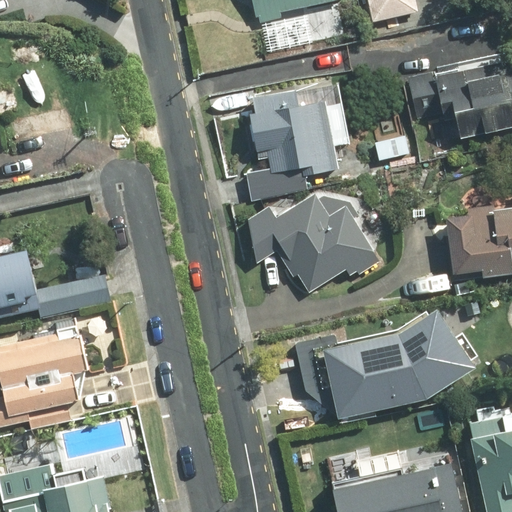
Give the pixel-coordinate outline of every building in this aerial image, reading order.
[(250,0),(252,7),(256,5),(260,22),(281,17),(280,11),(329,0),(250,0)] [(371,0),(376,20),(418,11),(415,0),(371,0)] [(511,60),(438,76),(437,72),(409,77),(417,118),(443,112),(444,118),(458,116),(462,136),(511,126),(511,60)] [(338,168),(326,102),(301,106),(298,90),(256,98),(259,113),(253,114),(260,159),(270,157),(272,168),(249,173),(253,195),(304,185),(303,175),(338,168)] [(271,208),(251,220),(258,261),(279,249),(295,275),(300,273),(311,290),(348,268),(351,274),(358,270),(360,273),(380,261),(360,229),(354,218),(360,214),(353,203),(324,196),(320,199),(317,194),(277,219),(271,208)] [(511,208),(496,210),(496,206),(472,209),(475,235),(448,239),(454,281),(511,272),(511,208)] [(0,259),(0,317),(43,308),(44,314),(112,299),(108,275),(39,290),(31,253),(0,259)] [(441,310),(401,334),(327,350),(342,418),(430,399),(478,368),(441,310)] [(81,336),(0,353),(0,364),(7,397),(0,398),(0,426),(31,420),(33,428),(72,419),(69,402),(81,399),(75,373),(89,371),(81,336)] [(511,511),(511,415),(471,424),(490,511),(511,511)] [(425,511),(415,461),(385,467),(386,473),(361,479),(355,454),(331,459),(336,483),(333,484),(338,511),(425,511)] [(458,511),(449,464),(428,468),(437,511),(458,511)] [(35,505),(11,510),(11,511),(110,511),(109,504),(111,504),(105,477),(33,493),(35,505)]
